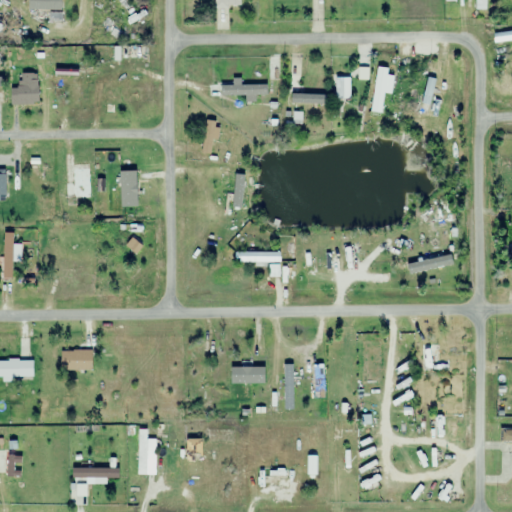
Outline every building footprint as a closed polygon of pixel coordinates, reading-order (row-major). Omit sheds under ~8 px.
[(136,9),(128,0),(117,0),(129,15),(136,9)] [(214,0),(215,8),(240,8),(239,0),(214,0)] [(26,11),(65,11),(65,1),(26,1),(26,11)] [(101,26),(120,37),(124,28),(105,18),(101,26)] [(143,58),(143,46),(125,46),(125,58),(143,58)] [(71,98),(82,98),(82,53),(71,53),(71,98)] [(393,75),(387,75),(388,68),(377,67),(371,112),(382,113),(385,93),(391,93),(393,75)] [(10,87),(10,104),(38,104),(38,73),(20,73),(20,87),(10,87)] [(150,84),(130,83),(130,76),(119,76),(119,80),(105,79),(105,91),(150,92),(150,84)] [(299,94),(299,76),(291,76),(291,94),(299,94)] [(348,99),(348,77),(337,77),(337,99),(348,99)] [(436,80),(429,78),(418,113),(426,115),(436,80)] [(267,95),(266,85),(220,85),(220,96),(246,96),(246,101),(255,101),(255,95),(267,95)] [(213,121),(204,121),(203,154),(213,154),(213,121)] [(120,203),(136,203),(136,160),(120,160),(120,203)] [(90,199),(90,164),(71,164),(71,182),(65,182),(65,199),(90,199)] [(226,185),(229,170),(209,167),(206,181),(226,185)] [(279,252),(235,253),(235,262),(255,261),(255,265),(279,264),(279,252)] [(76,275),(76,256),(51,256),(51,275),(76,275)] [(322,258),(322,268),(367,268),(367,258),(322,258)] [(421,371),(440,371),(440,344),(421,344),(421,371)] [(60,371),(92,371),(92,351),(60,351),(60,371)] [(0,360),(0,378),(34,378),(34,361),(0,360)] [(317,366),(277,366),(277,377),(317,377),(317,366)] [(246,384),(215,384),(215,393),(246,393),(246,384)] [(511,443),(511,428),(499,429),(499,444),(511,443)]
